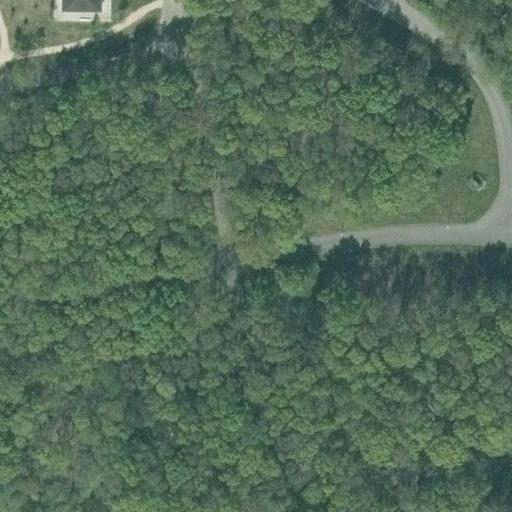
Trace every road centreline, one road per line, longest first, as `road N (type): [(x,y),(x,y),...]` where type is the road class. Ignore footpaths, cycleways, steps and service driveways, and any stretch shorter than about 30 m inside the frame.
road 1 (residential): [(508,233),(392,235),(0,302)]
road 2 (residential): [(508,233),(501,103),(468,52),(390,0)]
